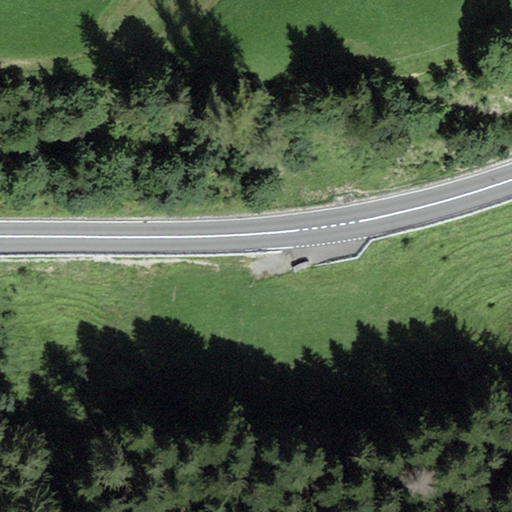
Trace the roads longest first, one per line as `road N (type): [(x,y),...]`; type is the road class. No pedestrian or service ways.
road 1 (primary): [(0,236),(305,227),(511,178)]
road 2 (track): [(0,66),(89,64),(114,55),(181,0)]
